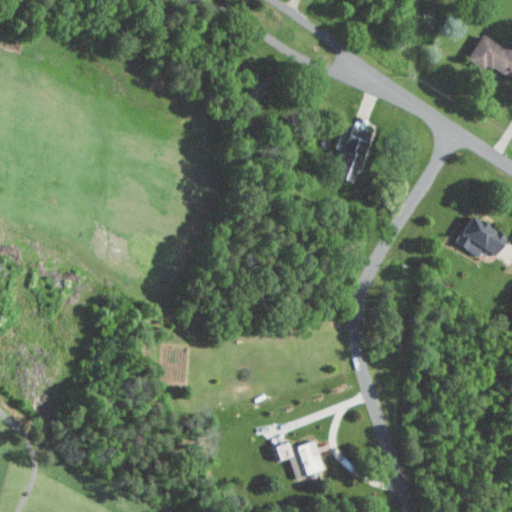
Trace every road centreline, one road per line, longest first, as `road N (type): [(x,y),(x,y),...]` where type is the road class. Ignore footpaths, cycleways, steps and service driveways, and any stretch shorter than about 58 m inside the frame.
road 1 (residential): [(412,511),(362,362),(358,310),(377,256),(455,130)]
road 2 (residential): [(195,0),(250,21),(296,56),(371,81)]
road 3 (residential): [(511,166),(371,81)]
road 4 (residential): [(371,81),(332,42),(270,0)]
